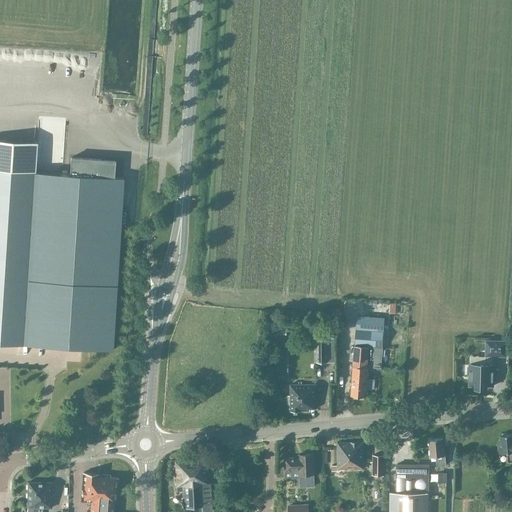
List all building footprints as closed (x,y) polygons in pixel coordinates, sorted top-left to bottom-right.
[(50,51),(27,51),(27,71),(49,72),(50,51)] [(35,172),(23,344),(112,350),(115,307),(121,307),(122,297),(116,297),(120,232),(126,233),(128,210),(122,210),(124,178),(114,178),(115,161),(71,158),(70,175),(35,172)] [(0,169),(0,342),(23,344),(35,172),(0,169)] [(355,344),(355,345),(353,366),(368,367),(368,366),(380,367),(382,348),(383,347),(385,318),(357,315),(355,344)] [(316,337),(317,362),(328,362),(328,337),(316,337)] [(486,340),(486,364),(470,364),(470,366),(468,366),(468,374),(470,374),(470,385),(477,386),(477,387),(486,388),(486,386),(493,386),(494,365),(493,365),(493,356),(506,356),(507,341),(486,340)] [(353,374),(351,396),(366,397),(368,367),(353,366),(353,374)] [(291,384),(291,395),(288,395),(288,410),(310,410),(311,408),(317,408),(317,384),(291,384)] [(499,453),(507,452),(508,461),(511,461),(511,433),(501,435),(501,444),(498,444),(499,453)] [(438,465),(445,464),(443,438),(430,439),(431,456),(437,456),(438,465)] [(338,442),(338,469),(364,468),(364,442),(338,442)] [(315,486),(314,454),(300,455),(300,458),(285,458),(286,471),(300,471),(301,487),(315,486)] [(373,455),(373,475),(384,475),(385,455),(373,455)] [(199,459),(175,461),(177,491),(183,490),(184,507),(202,506),(204,506),(203,494),(211,493),(210,483),(208,483),(207,459),(199,460),(199,459)] [(390,492),(389,511),(428,511),(429,465),(397,464),(397,492),(390,492)] [(83,473),(81,501),(94,502),(92,511),(113,511),(114,503),(116,503),(118,478),(110,477),(110,475),(99,474),(83,473)] [(28,482),(28,508),(34,508),(33,511),(38,511),(38,508),(51,508),(52,482),(28,482)]
